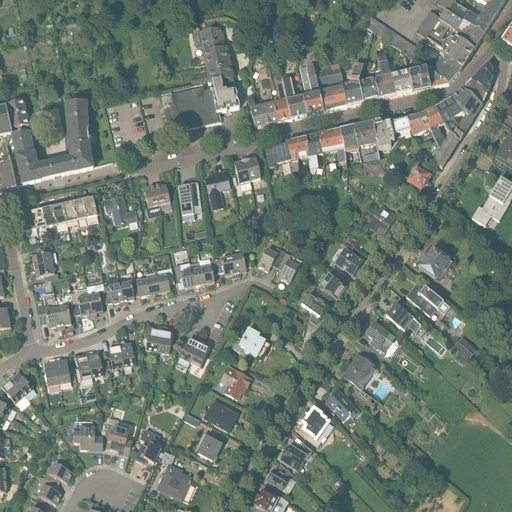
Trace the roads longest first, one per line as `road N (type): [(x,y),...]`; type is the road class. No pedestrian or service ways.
road 1 (residential): [(489,53),(502,75),(485,126),(247,464),(224,511)]
road 2 (residential): [(489,53),(444,96),(3,204)]
road 3 (residential): [(36,352),(203,304)]
road 4 (residential): [(36,352),(3,204)]
